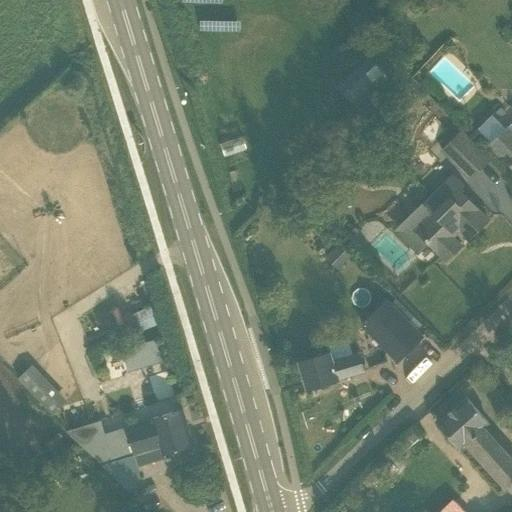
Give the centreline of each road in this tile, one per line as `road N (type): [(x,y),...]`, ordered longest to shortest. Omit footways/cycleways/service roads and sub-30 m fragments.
road 1 (primary): [(271,511),(117,0)]
road 2 (unclassified): [(297,511),(511,300)]
